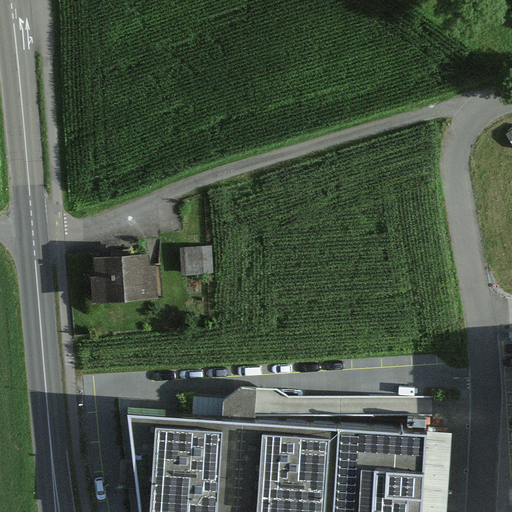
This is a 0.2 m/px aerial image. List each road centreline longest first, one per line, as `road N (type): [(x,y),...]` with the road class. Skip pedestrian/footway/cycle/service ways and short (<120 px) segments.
road 1 (residential): [(32,234),(81,230),(209,177),(511,92)]
road 2 (secondary): [(32,234),(58,511)]
road 3 (secondary): [(10,0),(32,234)]
